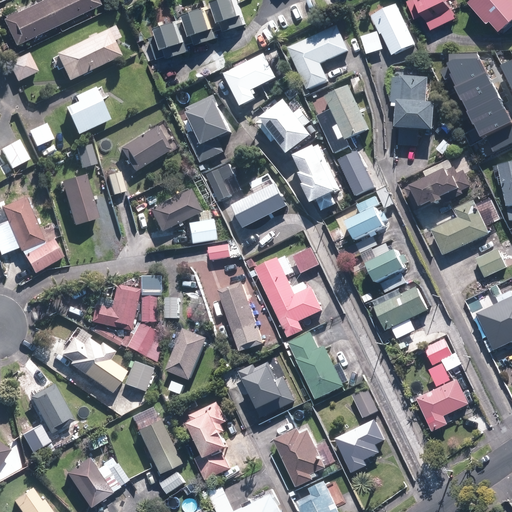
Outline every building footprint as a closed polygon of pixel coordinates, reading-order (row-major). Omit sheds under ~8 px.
[(14,45),(99,4),(97,0),(37,0),(1,18),(14,45)] [(225,31),(246,24),(238,0),(216,0),(218,7),(208,10),(216,32),(224,29),(225,31)] [(448,1),(450,0),(409,0),(407,1),(415,18),(424,13),(432,30),(456,18),(448,1)] [(511,0),(478,0),(475,2),(494,23),(495,22),(505,31),(511,25),(511,0)] [(396,6),(371,18),(380,36),(381,36),(392,58),(416,46),(396,6)] [(216,32),(208,10),(208,8),(188,15),(190,21),(181,24),(188,46),(197,43),(197,45),(218,38),(216,32)] [(188,46),(181,24),(179,21),(159,28),(161,35),(152,38),(159,60),(169,57),(170,59),(190,53),(188,46)] [(67,83),(119,58),(112,43),(119,39),(113,28),(54,56),(67,83)] [(309,92),(330,83),(321,64),(348,52),(337,28),(289,51),(309,92)] [(362,39),(367,56),(383,51),(378,34),(362,39)] [(150,42),(148,36),(140,39),(143,45),(150,42)] [(37,72),(28,53),(7,63),(16,83),(37,72)] [(449,76),(480,61),(476,53),(449,54),(449,62),(446,63),(448,66),(439,70),(444,79),(449,76)] [(265,56),(225,76),(241,109),(256,101),(252,93),(277,80),(265,56)] [(511,59),(500,65),(511,89),(511,59)] [(486,73),(480,61),(449,76),(455,88),(486,73)] [(461,99),(491,84),(486,73),(455,88),(461,99)] [(296,83),(293,76),(286,79),(289,86),(296,83)] [(429,79),(401,77),(401,79),(393,79),(391,104),(399,104),(397,131),(401,131),(400,147),(419,148),(420,133),(435,134),(437,106),(427,105),(429,79)] [(363,92),(359,78),(351,81),(355,95),(363,92)] [(461,99),(467,113),(498,97),(491,84),(461,99)] [(369,131),(349,87),(325,98),(330,110),(316,116),(333,152),(348,146),(346,141),(369,131)] [(109,120),(94,88),(74,97),(76,103),(64,108),(77,135),(109,120)] [(201,165),(224,154),(217,140),(232,132),(214,96),(185,109),(196,131),(187,136),(201,165)] [(473,124),(504,109),(498,97),(467,113),(473,124)] [(295,114),(287,103),(264,120),(263,119),(256,124),(272,145),(277,141),(290,157),(314,139),(305,127),(311,124),(300,110),(295,114)] [(485,135),(511,122),(504,109),(473,124),(479,137),(485,135)] [(511,121),(511,122),(485,135),(492,150),(511,139),(511,121)] [(53,140),(46,124),(28,132),(36,148),(53,140)] [(134,174),(171,151),(157,128),(120,150),(134,174)] [(30,160),(20,139),(2,148),(12,169),(30,160)] [(442,156),(450,147),(443,141),(435,150),(442,156)] [(91,143),(71,150),(78,168),(98,160),(91,143)] [(48,155),(56,152),(54,145),(45,148),(48,155)] [(314,206),(319,204),(323,212),(338,205),(334,196),(338,194),(342,192),(321,147),(317,149),(297,158),(304,175),(302,176),(307,187),(305,188),(314,206)] [(356,151),(338,160),(355,195),(374,186),(356,151)] [(506,209),(511,207),(511,163),(497,166),(506,209)] [(455,172),(452,166),(417,183),(415,180),(402,186),(414,210),(431,202),(432,205),(438,201),(440,204),(462,194),(460,191),(471,186),(462,169),(455,172)] [(219,201),(243,191),(232,167),(209,177),(219,201)] [(124,192),(119,172),(106,175),(112,196),(124,192)] [(100,218),(87,175),(62,182),(75,225),(100,218)] [(276,186),(268,175),(259,179),(263,186),(252,191),(255,196),(232,207),(243,230),(288,208),(277,185),(276,186)] [(0,195),(10,191),(8,184),(0,187),(0,195)] [(393,206),(385,188),(376,193),(384,210),(393,206)] [(149,211),(159,233),(200,213),(189,191),(149,211)] [(45,243),(44,242),(45,241),(26,196),(2,206),(21,251),(22,251),(35,273),(64,256),(54,238),(45,243)] [(445,258),(491,234),(475,201),(455,212),(459,219),(432,233),(445,258)] [(352,240),(382,226),(373,208),(344,221),(352,240)] [(189,243),(223,238),(221,222),(211,224),(210,219),(186,223),(189,243)] [(377,246),(372,237),(355,245),(359,255),(377,246)] [(229,244),(209,247),(211,260),(231,257),(229,244)] [(372,251),(376,260),(390,254),(386,245),(372,251)] [(302,275),(321,266),(313,249),(294,258),(302,275)] [(498,250),(477,260),(485,278),(507,268),(498,250)] [(374,284),(403,271),(395,252),(365,266),(374,284)] [(251,258),(246,261),(249,268),(255,265),(251,258)] [(257,271),(289,340),(304,333),(300,324),(324,312),(313,289),(297,296),(280,260),(257,271)] [(162,275),(141,275),(141,294),(157,294),(162,294),(162,275)] [(384,294),(401,286),(397,277),(380,285),(384,294)] [(265,342),(243,281),(219,290),(241,351),(265,342)] [(130,331),(139,289),(115,284),(110,309),(93,305),(90,322),(130,331)] [(414,331),(409,320),(428,311),(417,288),(375,308),(386,331),(393,328),(398,338),(414,331)] [(498,305),(475,316),(487,340),(484,342),(489,353),(492,351),(493,353),(511,343),(511,297),(510,292),(495,300),(498,305)] [(373,300),(370,293),(362,297),(365,304),(373,300)] [(157,294),(141,294),(142,321),(157,321),(157,294)] [(179,318),(179,297),(166,297),(166,317),(179,318)] [(96,326),(93,332),(119,345),(126,349),(126,348),(156,364),(162,336),(139,324),(133,335),(127,332),(126,332),(122,340),(96,326)] [(191,383),(208,340),(184,330),(167,373),(191,383)] [(318,348),(310,332),(289,342),(296,359),(315,400),(343,386),(324,345),(318,348)] [(97,345),(86,337),(81,344),(70,337),(59,354),(69,361),(67,363),(110,393),(125,371),(108,360),(113,351),(100,342),(97,345)] [(453,356),(445,339),(425,349),(433,365),(453,356)] [(126,384),(146,391),(154,368),(134,361),(126,384)] [(253,364),(238,372),(260,417),(294,401),(282,377),(275,381),(267,364),(255,369),(253,364)] [(186,386),(173,381),(170,391),(182,396),(186,386)] [(468,405),(457,381),(416,400),(432,433),(448,426),(444,417),(468,405)] [(30,397),(51,434),(75,421),(54,383),(30,397)] [(378,411),(367,388),(353,395),(363,417),(378,411)] [(205,483),(230,471),(222,453),(229,450),(223,436),(227,434),(224,426),(229,424),(220,405),(192,418),(195,423),(190,425),(204,456),(195,461),(205,483)] [(137,430),(158,474),(180,464),(159,419),(137,430)] [(386,441),(376,420),(335,440),(352,475),(368,468),(365,461),(380,454),(376,446),(386,441)] [(50,441),(40,423),(22,433),(31,452),(50,441)] [(275,440),(298,489),(315,481),(313,476),(327,469),(309,431),(302,434),(299,429),(275,440)] [(104,433),(89,440),(93,450),(108,442),(104,433)] [(0,463),(10,450),(0,442),(0,463)] [(51,445),(41,450),(44,455),(54,450),(51,445)] [(58,460),(65,471),(82,459),(75,448),(58,460)] [(65,473),(88,508),(111,493),(87,458),(65,473)] [(127,482),(117,465),(115,466),(111,460),(102,465),(117,489),(127,482)] [(168,493),(186,483),(179,472),(162,483),(168,493)] [(337,511),(323,482),(308,489),(311,495),(296,502),(300,511),(337,511)] [(236,511),(222,483),(208,490),(218,511),(280,511),(272,494),(236,511)] [(51,511),(43,499),(40,502),(30,488),(12,500),(20,511),(51,511)] [(210,498),(206,490),(200,493),(204,501),(210,498)]
